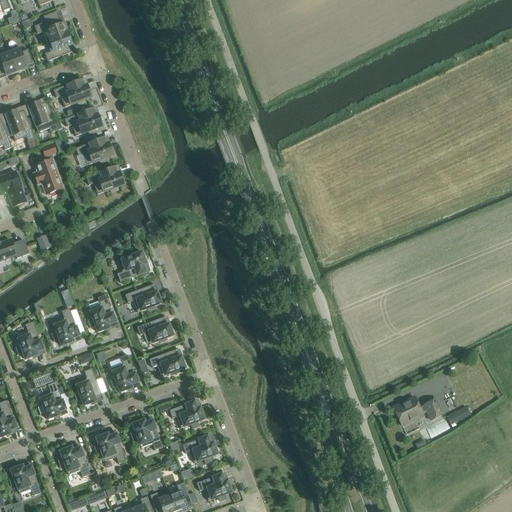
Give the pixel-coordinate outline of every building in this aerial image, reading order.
[(0,0),(0,6),(1,7),(3,12),(10,9),(6,0),(0,0)] [(15,12),(10,14),(14,23),(18,21),(15,12)] [(46,43),(68,35),(66,29),(65,30),(63,24),(61,25),(56,13),(43,18),(45,23),(34,27),(37,35),(43,33),(46,43)] [(68,35),(46,43),(50,53),(44,55),(47,62),(72,53),(69,46),(71,46),(69,40),(70,40),(68,35)] [(8,52),(16,73),(22,71),(21,70),(27,68),(26,66),(33,64),(28,51),(21,53),(19,48),(8,52)] [(16,73),(8,52),(0,54),(0,76),(5,74),(5,76),(11,74),(11,75),(16,73)] [(78,107),(85,104),(84,101),(92,98),(89,91),(88,92),(86,87),(84,88),(82,81),(53,91),(56,99),(60,97),(64,108),(77,104),(78,107)] [(34,103),(27,106),(38,134),(49,129),(50,134),(58,131),(47,103),(40,105),(40,103),(35,105),(34,103)] [(95,130),(103,127),(100,120),(99,121),(97,116),(95,117),(92,110),(64,120),(67,128),(71,126),(75,137),(88,133),(89,136),(96,133),(95,130)] [(11,112),(4,114),(15,142),(26,138),(27,143),(35,140),(24,111),(17,114),(17,112),(12,113),(11,112)] [(0,147),(3,147),(4,151),(11,149),(1,120),(0,120),(0,147)] [(106,159),(114,156),(111,149),(110,150),(108,145),(106,146),(103,139),(75,150),(78,157),(82,155),(86,166),(99,162),(100,165),(107,162),(106,159)] [(56,145),(45,149),(48,157),(59,153),(56,145)] [(54,158),(39,164),(41,171),(37,173),(42,184),(46,182),(50,193),(65,188),(54,158)] [(117,188),(125,185),(122,178),(121,179),(119,174),(117,175),(114,168),(86,179),(89,186),(93,184),(97,195),(110,191),(111,194),(118,191),(117,188)] [(15,173),(0,178),(0,195),(0,196),(7,194),(13,208),(26,203),(21,189),(21,188),(15,173)] [(80,189),(72,192),(78,206),(85,203),(80,189)] [(42,245),(39,246),(41,252),(50,248),(46,237),(40,239),(42,245)] [(0,262),(15,257),(17,260),(29,255),(24,241),(12,245),(10,241),(1,244),(0,243),(0,262)] [(141,253),(135,256),(134,254),(127,256),(128,258),(118,262),(122,273),(117,275),(120,283),(146,273),(143,266),(146,265),(141,253)] [(156,293),(153,294),(150,286),(125,296),(128,304),(133,302),(137,313),(147,310),(148,311),(155,309),(154,307),(161,305),(156,293)] [(95,327),(97,334),(109,329),(108,326),(115,323),(105,296),(97,299),(100,306),(88,310),(92,320),(88,322),(90,328),(95,327)] [(59,340),(61,347),(73,343),(72,339),(79,337),(69,310),(61,313),(64,319),(52,324),(56,333),(52,335),(54,342),(59,340)] [(168,325),(165,326),(163,319),(137,328),(140,336),(145,334),(149,346),(159,342),(160,344),(167,341),(166,339),(173,337),(168,325)] [(20,347),(15,349),(18,356),(22,354),(25,361),(37,356),(36,353),(43,350),(33,323),(25,326),(27,333),(16,337),(20,347)] [(161,378),(171,374),(172,376),(179,373),(178,372),(185,369),(180,357),(177,358),(175,351),(149,361),(152,369),(157,367),(161,378)] [(117,387),(120,394),(132,389),(131,386),(138,383),(128,356),(120,359),(122,366),(111,370),(115,380),(110,381),(113,388),(117,387)] [(77,402),(81,400),(84,407),(96,403),(94,399),(102,397),(94,378),(92,372),(91,370),(84,373),(86,379),(75,384),(78,393),(74,395),(77,402)] [(37,387),(46,384),(44,377),(35,380),(37,387)] [(42,407),(38,409),(40,415),(45,414),(47,421),(59,416),(58,413),(65,410),(60,395),(57,389),(55,383),(47,386),(50,393),(39,397),(42,407)] [(436,400),(423,407),(419,409),(414,398),(393,408),(402,427),(411,423),(410,421),(426,413),(430,421),(443,415),(436,400)] [(0,438),(10,435),(9,431),(16,429),(6,402),(0,403),(0,409),(1,411),(0,411),(0,438)] [(169,412),(172,420),(176,418),(181,429),(190,426),(192,430),(199,427),(197,423),(204,420),(200,408),(197,410),(194,402),(169,412)] [(467,408),(446,419),(450,426),(456,423),(455,422),(470,415),(467,408)] [(132,426),(134,432),(130,434),(132,441),(137,439),(141,449),(152,445),(155,452),(162,449),(152,421),(145,424),(144,421),(132,426)] [(96,439),(98,446),(94,448),(96,454),(101,453),(104,463),(116,458),(118,465),(126,462),(116,435),(109,438),(108,435),(96,439)] [(213,443),(210,445),(207,437),(182,447),(185,454),(189,453),(194,464),(204,460),(205,465),(212,462),(210,458),(217,455),(213,443)] [(176,443),(170,446),(172,452),(179,449),(176,443)] [(62,460),(58,461),(60,468),(65,466),(68,476),(80,472),(82,479),(90,476),(80,449),(73,451),(71,448),(59,453),(62,460)] [(10,471),(13,478),(8,480),(11,486),(15,485),(19,495),(30,490),(33,497),(41,494),(31,467),(23,470),(22,467),(10,471)] [(148,475),(142,477),(144,484),(150,482),(148,475)] [(208,502),(218,498),(219,503),(226,500),(225,496),(231,493),(227,481),(224,482),(221,475),(196,484),(199,492),(204,491),(208,502)] [(169,496),(174,511),(184,511),(187,511),(193,508),(184,484),(177,487),(179,493),(169,496)] [(112,489),(105,491),(108,498),(114,495),(112,489)] [(104,492),(98,494),(101,501),(107,499),(104,492)] [(174,511),(169,496),(159,500),(157,494),(150,497),(155,511),(174,511)] [(71,495),(65,498),(67,504),(74,502),(71,495)] [(132,510),(133,511),(152,511),(147,498),(140,500),(142,506),(132,510)] [(22,511),(19,503),(11,506),(13,511),(22,511)] [(74,503),(68,505),(70,511),(71,511),(77,510),(74,503)]
